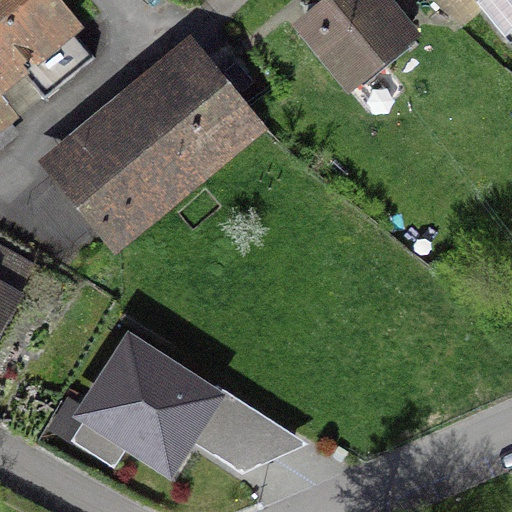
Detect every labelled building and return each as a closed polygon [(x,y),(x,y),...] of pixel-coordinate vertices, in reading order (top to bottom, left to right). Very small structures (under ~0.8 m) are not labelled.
[(90,61),(39,0),(0,0),(0,124),(4,121),(0,116),(0,79),(13,69),(40,103),(90,61)] [(343,86),(405,35),(376,0),(331,0),(329,2),(331,4),(298,31),(343,86)] [(511,0),(470,0),(506,43),(511,37),(511,0)] [(511,78),(511,58),(501,68),(511,78)] [(56,179),(100,232),(240,117),(196,64),(56,179)] [(0,320),(27,272),(0,257),(0,320)] [(220,408),(129,350),(80,428),(171,485),(220,408)]
